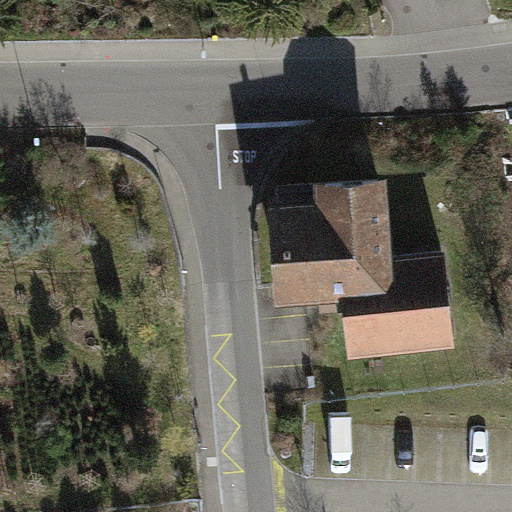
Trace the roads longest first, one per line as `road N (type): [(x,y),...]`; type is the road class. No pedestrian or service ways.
road 1 (residential): [(218,94),(245,511)]
road 2 (tertiary): [(218,94),(511,78)]
road 3 (tertiary): [(0,97),(218,94)]
